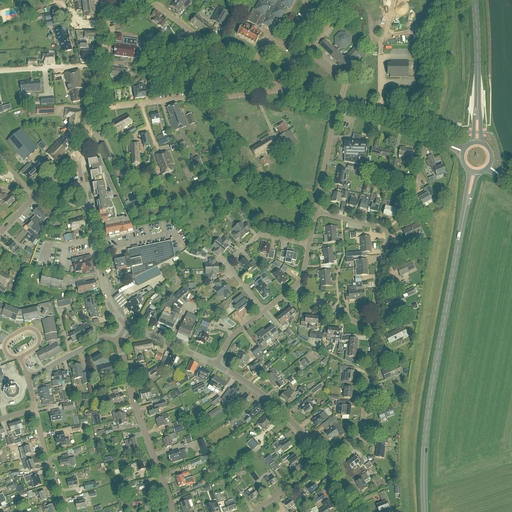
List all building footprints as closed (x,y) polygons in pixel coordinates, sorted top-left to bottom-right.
[(83,8),(83,10),(97,9),(97,6),(93,4),(92,0),(74,0),(75,2),(76,12),(80,11),(80,9),(83,8)] [(176,0),(171,7),(178,12),(183,6),(186,8),(191,3),(186,0),(176,0)] [(246,22),(252,25),(251,27),(246,24),(244,28),(239,25),(238,28),(240,29),(237,35),(255,44),(258,39),(260,40),(261,37),(260,36),(262,32),(258,31),(260,28),(261,29),(262,27),(261,26),(263,22),(263,23),(263,24),(270,28),(274,21),(273,20),(275,16),(280,19),(285,11),(284,10),(285,7),(290,9),(294,0),(281,0),(281,2),(278,0),(277,0),(264,0),(265,0),(263,3),(259,2),(255,10),(253,9),(246,22)] [(230,14),(218,7),(211,20),(223,27),(230,14)] [(97,9),(83,10),(84,17),(98,16),(97,9)] [(161,16),(155,11),(151,16),(154,19),(152,21),(156,24),(156,23),(159,25),(158,26),(162,29),(168,22),(164,19),(163,19),(161,17),(161,16)] [(216,30),(196,15),(190,23),(199,30),(198,31),(209,39),(216,30)] [(69,38),(66,27),(54,30),(58,43),(59,43),(62,53),(72,51),(68,39),(69,38)] [(97,31),(75,31),(77,41),(78,41),(79,44),(80,44),(80,48),(86,49),(86,42),(84,42),(84,40),(97,40),(97,31)] [(351,38),(346,34),(340,34),(335,38),(336,45),(333,47),(338,51),(340,49),(347,49),(351,44),(351,38)] [(114,56),(135,59),(138,40),(122,38),(122,36),(116,35),(116,39),(114,56)] [(171,40),(168,44),(172,48),(180,39),(177,37),(174,41),(171,40)] [(344,59),(324,40),(320,45),(342,67),(345,63),(348,66),(359,54),(354,49),(344,59)] [(95,53),(83,52),(82,61),(91,61),(91,62),(93,62),(94,62),(95,53)] [(54,65),(54,55),(42,55),(42,60),(44,60),(44,65),(54,65)] [(408,77),(408,62),(389,62),(389,64),(387,64),(387,75),(389,75),(389,77),(408,77)] [(120,70),(112,68),(110,77),(121,79),(121,80),(125,81),(128,70),(125,69),(120,70)] [(83,89),(78,71),(64,74),(69,92),(70,92),(73,104),(82,101),(79,90),(83,89)] [(23,82),(23,84),(20,84),(21,93),(33,92),(41,91),(40,81),(33,81),(32,81),(31,81),(23,82)] [(145,98),(144,88),(133,89),(135,99),(145,98)] [(181,116),(177,104),(167,108),(171,120),(169,120),(173,132),(187,127),(183,115),(181,116)] [(37,115),(55,115),(55,107),(37,108),(37,115)] [(81,111),(66,109),(64,117),(70,118),(69,124),(68,124),(68,126),(69,126),(68,130),(78,132),(81,111)] [(159,119),(158,113),(150,114),(151,121),(155,120),(156,124),(159,123),(159,119)] [(195,124),(191,114),(186,116),(189,126),(195,124)] [(127,115),(118,121),(122,129),(132,123),(127,115)] [(122,129),(118,121),(117,119),(108,125),(114,135),(123,130),(122,129)] [(289,149),(293,147),(298,144),(290,131),(288,132),(283,123),(276,127),(281,136),(289,149)] [(37,149),(21,130),(7,142),(23,161),(37,149)] [(76,139),(68,132),(59,142),(58,141),(46,153),(56,163),(65,153),(65,150),(76,139)] [(146,133),(141,134),(144,150),(150,148),(149,147),(150,146),(147,133),(146,133)] [(344,148),(344,155),(344,162),(363,166),(366,155),(366,140),(360,140),(360,136),(353,134),(353,140),(344,139),(344,148)] [(164,137),(162,135),(156,138),(160,145),(161,144),(162,145),(170,142),(167,136),(164,137)] [(260,141),(262,143),(266,151),(268,150),(268,151),(275,147),(269,136),(260,141)] [(378,142),(375,141),(373,149),(371,148),(370,154),(388,158),(389,152),(377,149),(378,142)] [(177,148),(175,142),(169,144),(171,150),(177,148)] [(105,143),(98,146),(104,161),(112,158),(105,143)] [(255,158),(266,151),(262,143),(251,150),(255,158)] [(140,152),(140,144),(128,144),(129,155),(131,154),(132,165),(140,165),(139,152),(140,152)] [(405,147),(402,147),(402,149),(400,148),(398,155),(411,158),(413,151),(405,149),(405,147)] [(171,165),(167,152),(155,156),(160,169),(161,168),(162,171),(161,172),(162,175),(173,171),(171,165)] [(436,168),(432,156),(427,158),(428,160),(426,161),(428,166),(430,165),(434,174),(435,173),(435,174),(436,177),(446,174),(445,170),(443,166),(436,168)] [(103,175),(101,159),(88,162),(89,171),(94,198),(99,197),(100,202),(96,202),(97,210),(98,210),(101,225),(105,224),(105,228),(106,236),(108,235),(108,237),(133,233),(118,198),(113,199),(112,194),(103,175)] [(23,176),(24,175),(28,179),(34,174),(35,174),(39,170),(33,164),(29,168),(29,169),(27,171),(25,168),(20,173),(23,176)] [(337,172),(336,176),(345,178),(346,175),(343,175),(344,169),(338,168),(337,172)] [(345,181),(345,178),(336,176),(336,181),(335,180),(334,185),(341,186),(342,180),(345,181)] [(434,195),(429,186),(423,190),(424,192),(416,197),(419,202),(420,202),(420,203),(422,206),(428,203),(429,204),(432,203),(429,198),(434,195)] [(2,195),(1,190),(0,190),(0,200),(2,200),(2,199),(4,199),(5,200),(4,201),(9,206),(16,199),(11,194),(8,197),(6,194),(2,195)] [(348,193),(342,192),(342,195),(340,195),(341,194),(334,193),(333,198),(332,198),(331,202),(339,203),(340,199),(342,199),(347,200),(348,193)] [(355,195),(349,194),(347,199),(350,200),(349,206),(356,208),(357,201),(351,199),(351,197),(354,198),(355,195)] [(377,196),(371,195),(368,205),(371,206),(370,211),(377,213),(380,203),(376,202),(377,196)] [(366,198),(359,197),(358,202),(361,203),(359,209),(366,211),(369,199),(366,198)] [(394,210),(391,209),(389,216),(395,218),(399,204),(396,203),(394,210)] [(53,218),(41,206),(33,214),(35,216),(29,222),(28,220),(24,225),(26,226),(23,228),(31,236),(32,236),(37,241),(38,240),(39,239),(40,239),(41,233),(40,231),(45,226),(53,218)] [(154,215),(152,207),(144,210),(146,218),(154,215)] [(71,226),(84,223),(83,217),(77,218),(77,220),(70,222),(71,226)] [(49,224),(51,226),(54,230),(61,224),(56,219),(49,224)] [(241,223),(237,226),(245,236),(249,233),(248,231),(251,228),(247,223),(243,226),(241,223)] [(422,233),(418,224),(402,231),(406,240),(422,233)] [(245,236),(237,226),(233,229),(236,232),(232,236),(236,241),(240,237),(241,239),(245,236)] [(327,232),(328,235),(336,234),(335,227),(326,227),(326,232),(327,232)] [(76,240),(74,234),(64,236),(65,242),(72,241),(76,240)] [(337,240),(336,234),(328,235),(328,238),(327,238),(327,243),(339,242),(339,240),(337,240)] [(32,236),(29,235),(27,238),(29,240),(28,241),(36,245),(37,242),(35,239),(32,236)] [(219,239),(215,243),(225,251),(229,246),(227,245),(230,241),(225,237),(222,241),(219,239)] [(361,245),(370,244),(370,237),(360,237),(360,242),(361,242),(361,245)] [(16,246),(12,241),(6,247),(11,251),(14,254),(19,249),(16,246)] [(157,267),(175,258),(175,256),(174,255),(178,253),(178,248),(173,249),(171,241),(127,251),(129,259),(127,260),(125,260),(124,259),(114,261),(115,266),(116,266),(116,267),(117,272),(119,271),(120,275),(127,273),(127,269),(126,269),(131,268),(132,275),(133,279),(137,286),(160,274),(157,267)] [(225,251),(215,243),(212,247),(215,249),(213,253),(218,257),(221,253),(222,254),(225,251)] [(407,251),(403,243),(397,246),(401,254),(407,251)] [(270,246),(261,244),(260,253),(268,254),(267,259),(273,260),(274,253),(269,252),(270,246)] [(370,244),(361,245),(361,248),(361,253),(371,252),(370,244)] [(324,257),(333,256),(332,248),(322,249),(323,254),(324,254),(324,257)] [(293,250),(287,249),(286,253),(281,252),(280,258),(285,259),(285,263),(291,264),(291,260),(296,261),(297,254),(293,254),(293,250)] [(94,273),(90,256),(73,260),(75,272),(83,271),(84,275),(94,273)] [(333,256),(324,257),(324,260),(323,260),(324,265),(333,264),(333,256)] [(249,264),(245,258),(242,261),(242,260),(240,262),(239,263),(243,267),(242,268),(246,272),(251,269),(253,271),(257,267),(252,261),(249,264)] [(205,265),(205,270),(218,269),(218,264),(215,264),(215,259),(209,260),(209,264),(205,265)] [(358,265),(358,268),(367,267),(366,260),(356,260),(357,265),(358,265)] [(414,270),(411,262),(399,268),(398,266),(393,268),(394,272),(398,271),(400,276),(414,270)] [(367,267),(358,268),(358,271),(357,271),(358,276),(368,275),(367,267)] [(218,269),(205,270),(206,275),(210,274),(210,279),(216,279),(216,274),(218,274),(218,269)] [(287,280),(279,270),(276,272),(275,271),(271,274),(280,285),(283,283),(283,284),(287,280)] [(321,279),(330,278),(329,273),(331,273),(331,270),(319,271),(320,276),(321,276),(321,279)] [(0,272),(1,271),(0,271),(0,293),(3,295),(6,290),(0,286),(0,285),(1,284),(6,286),(10,278),(0,273),(0,272)] [(64,276),(43,271),(40,285),(61,290),(64,276)] [(265,273),(261,276),(268,285),(272,281),(265,273)] [(271,293),(260,278),(255,282),(259,287),(256,290),(263,299),(271,293)] [(330,278),(321,279),(321,282),(320,282),(321,287),(333,286),(332,283),(330,283),(330,278)] [(217,294),(227,286),(224,282),(222,284),(219,280),(214,284),(217,288),(214,290),(217,294)] [(401,286),(398,280),(392,283),(395,288),(401,286)] [(97,288),(96,281),(85,283),(85,282),(76,283),(78,294),(90,291),(90,290),(97,288)] [(353,299),(357,299),(355,283),(352,284),(353,286),(347,287),(348,295),(345,295),(345,301),(348,301),(348,300),(353,300),(353,299)] [(355,283),(357,299),(359,298),(360,299),(364,299),(363,289),(362,289),(361,283),(355,283)] [(230,290),(227,286),(217,294),(220,298),(223,296),(226,299),(231,295),(228,292),(230,290)] [(417,291),(415,287),(405,291),(407,297),(415,293),(415,292),(417,291)] [(187,292),(184,288),(173,297),(177,302),(187,292)] [(127,304),(119,295),(113,300),(121,310),(127,304)] [(161,297),(159,295),(152,301),(154,303),(161,297)] [(245,299),(241,295),(233,301),(236,305),(234,307),(238,313),(249,305),(244,299),(245,299)] [(142,301),(137,296),(131,301),(127,304),(124,307),(129,313),(131,312),(134,315),(140,309),(137,306),(142,301)] [(406,304),(402,296),(386,303),(387,307),(390,306),(391,309),(398,306),(399,307),(406,304)] [(87,310),(97,308),(96,304),(94,305),(93,298),(85,300),(87,310)] [(177,302),(173,298),(162,307),(157,318),(160,319),(158,323),(172,330),(181,311),(180,310),(182,306),(177,302)] [(0,316),(5,318),(15,322),(16,320),(24,321),(24,322),(39,319),(38,318),(39,318),(40,318),(39,319),(42,321),(42,320),(43,320),(43,321),(42,321),(44,331),(44,332),(47,343),(49,342),(49,346),(36,354),(41,362),(48,358),(49,359),(61,352),(58,346),(61,344),(60,339),(57,340),(56,333),(53,319),(52,316),(55,316),(51,302),(38,305),(38,308),(36,308),(21,311),(19,311),(5,306),(0,304),(0,316)] [(97,308),(87,310),(88,313),(90,313),(91,319),(99,317),(97,308)] [(155,312),(148,308),(146,313),(147,313),(143,322),(148,325),(150,320),(151,320),(155,312)] [(285,312),(293,322),(294,320),(293,318),(292,316),(294,314),(295,315),(298,313),(294,308),(292,310),(290,308),(285,312)] [(293,322),(285,312),(281,316),(288,325),(285,321),(288,319),(289,321),(291,323),(293,322)] [(177,333),(189,338),(195,323),(198,318),(192,315),(186,313),(184,318),(177,333)] [(288,325),(281,316),(276,320),(280,325),(282,327),(285,325),(286,327),(288,325)] [(308,329),(310,329),(311,317),(305,316),(305,319),(301,319),(300,326),(304,327),(305,323),(308,324),(308,326),(308,329)] [(311,317),(310,329),(312,329),(312,326),(313,326),(313,324),(316,325),(316,327),(319,327),(320,321),(317,321),(317,318),(311,317)] [(197,331),(196,331),(194,336),(198,338),(196,341),(204,345),(208,336),(210,332),(207,330),(210,323),(203,319),(197,331)] [(83,326),(77,329),(82,338),(85,336),(84,334),(89,331),(89,330),(92,329),(90,324),(86,322),(82,324),(83,326)] [(408,337),(402,325),(395,329),(396,332),(386,336),(389,344),(403,337),(403,339),(408,337)] [(77,329),(75,326),(72,327),(74,331),(75,332),(69,335),(73,342),(82,338),(77,329)] [(265,332),(263,330),(265,332),(272,341),(275,339),(273,337),(275,335),(276,336),(278,335),(280,338),(283,336),(280,331),(277,333),(272,326),(265,332)] [(330,343),(332,343),(334,329),(327,329),(327,331),(324,331),(323,338),(327,338),(327,336),(330,336),(330,340),(330,343)] [(265,332),(263,330),(255,335),(260,342),(258,343),(262,349),(266,345),(264,342),(269,338),(272,341),(265,332)] [(350,342),(349,345),(356,346),(357,340),(350,339),(351,336),(345,335),(345,336),(341,336),(341,341),(345,342),(345,341),(350,342)] [(151,342),(142,343),(144,352),(153,350),(151,342)] [(144,352),(142,343),(133,345),(135,355),(138,354),(138,353),(144,352)] [(264,354),(259,347),(252,353),(257,359),(264,354)] [(346,353),(348,353),(348,357),(345,356),(345,360),(350,363),(352,360),(352,358),(355,358),(356,352),(347,351),(346,353)] [(163,356),(157,353),(155,359),(160,361),(163,356)] [(172,355),(169,353),(167,358),(164,357),(161,364),(171,369),(176,357),(175,356),(172,354),(172,355)] [(249,358),(240,353),(234,364),(242,368),(245,363),(246,363),(249,358)] [(263,360),(261,358),(255,362),(256,363),(255,363),(249,368),(252,372),(251,373),(252,375),(254,375),(261,371),(258,367),(262,364),(261,363),(263,362),(263,360)] [(197,365),(190,362),(186,371),(193,374),(197,365)] [(115,371),(113,364),(104,367),(104,366),(97,368),(99,376),(103,375),(104,378),(113,376),(113,373),(115,372),(115,371)] [(82,372),(80,365),(72,367),(74,379),(82,378),(84,385),(88,384),(86,373),(83,374),(83,371),(82,372)] [(402,374),(398,366),(388,371),(387,370),(381,372),(385,380),(395,375),(396,377),(402,374)] [(144,370),(143,367),(134,369),(136,376),(145,373),(147,372),(150,377),(157,371),(154,367),(148,371),(147,370),(144,370)] [(354,372),(348,371),(348,367),(342,367),(341,373),(343,373),(342,383),(349,383),(350,381),(353,381),(354,372)] [(205,369),(203,368),(201,372),(199,371),(196,378),(200,379),(201,382),(204,381),(206,378),(209,372),(204,370),(205,369)] [(266,378),(271,383),(278,377),(276,374),(277,373),(273,368),(268,373),(270,375),(266,378)] [(59,372),(61,382),(65,381),(65,385),(71,383),(70,378),(67,378),(65,371),(59,372)] [(61,382),(59,372),(53,374),(54,381),(52,381),(53,387),(58,386),(57,382),(61,382)] [(189,380),(187,377),(175,384),(178,388),(180,386),(189,380)] [(209,385),(215,389),(221,381),(214,377),(209,385)] [(278,377),(271,383),(275,388),(277,387),(278,386),(280,388),(286,384),(282,379),(281,380),(278,377)] [(221,381),(215,389),(222,393),(227,384),(221,381)] [(39,390),(40,396),(49,394),(48,390),(52,390),(51,384),(45,385),(46,388),(39,390)] [(204,387),(203,384),(192,389),(194,394),(198,392),(197,390),(204,387)] [(323,387),(320,384),(310,392),(313,395),(323,387)] [(240,391),(234,386),(231,391),(229,389),(224,395),(230,399),(232,396),(234,399),(240,391)] [(348,386),(342,386),(342,389),(344,389),(343,398),(351,399),(352,389),(348,388),(348,386)] [(14,387),(11,387),(10,387),(7,389),(6,392),(6,393),(8,396),(9,396),(12,397),(13,397),(16,395),(16,394),(17,391),(16,390),(15,387),(14,387)] [(301,387),(297,391),(302,395),(306,391),(301,387)] [(122,395),(119,395),(118,392),(118,388),(112,390),(112,394),(113,394),(113,395),(107,397),(108,403),(110,402),(110,405),(124,401),(122,395)] [(151,390),(140,393),(142,400),(153,397),(153,396),(155,395),(153,390),(151,390)] [(290,392),(288,390),(285,393),(284,393),(280,398),(286,403),(291,398),(290,398),(294,392),(291,390),(290,392)] [(377,392),(380,399),(385,397),(382,390),(377,392)] [(50,398),(49,394),(40,396),(41,402),(48,401),(49,403),(55,402),(54,397),(50,398)] [(251,400),(246,395),(238,403),(243,408),(251,400)] [(220,399),(218,396),(211,401),(214,405),(220,399)] [(311,402),(308,399),(305,402),(305,403),(302,405),(303,406),(299,409),(304,415),(308,411),(309,412),(311,410),(310,410),(311,409),(310,409),(313,406),(310,403),(311,402)] [(150,416),(158,414),(160,413),(158,409),(161,408),(167,406),(165,401),(160,403),(154,404),(154,407),(148,409),(150,416)] [(72,402),(62,405),(64,412),(74,409),(72,402)] [(345,403),(338,402),(337,407),(341,407),(340,416),(342,416),(342,415),(349,416),(350,407),(345,406),(345,403)] [(254,405),(245,414),(251,420),(260,411),(259,410),(261,408),(257,404),(256,404),(254,406),(254,405)] [(390,408),(390,406),(386,407),(386,409),(377,413),(380,419),(386,417),(386,418),(394,415),(391,407),(390,408)] [(217,408),(210,413),(213,418),(221,413),(217,408)] [(61,420),(59,410),(52,411),(53,414),(50,414),(51,422),(61,420)] [(115,416),(116,420),(126,418),(125,413),(122,414),(121,410),(112,412),(113,416),(115,416)] [(162,416),(162,418),(156,420),(159,428),(165,426),(167,425),(165,420),(167,419),(168,417),(167,414),(162,416)] [(274,419),(268,414),(265,416),(261,420),(261,419),(257,424),(264,431),(267,428),(266,427),(274,419)] [(325,417),(322,414),(312,422),(316,427),(327,418),(326,417),(325,417)] [(230,423),(233,426),(241,418),(238,415),(235,418),(235,419),(230,423)] [(128,423),(126,418),(116,420),(119,429),(125,428),(124,424),(128,423)] [(21,422),(14,424),(18,436),(21,435),(20,432),(20,429),(22,428),(21,422)] [(340,427),(336,422),(326,430),(327,432),(325,434),(330,440),(338,434),(333,428),(336,426),(338,429),(340,427)] [(177,426),(176,423),(171,425),(174,433),(183,430),(181,424),(177,426)] [(16,437),(18,436),(14,424),(8,426),(10,432),(13,431),(14,434),(15,434),(16,437)] [(60,443),(61,447),(70,445),(69,439),(65,439),(63,432),(57,434),(57,436),(54,437),(56,444),(60,443)] [(177,439),(175,434),(167,437),(167,438),(163,440),(166,448),(172,446),(171,444),(173,443),(172,440),(177,439)] [(137,448),(134,439),(129,440),(121,442),(122,445),(129,443),(131,449),(137,448)] [(259,445),(253,439),(246,444),(252,451),(259,445)] [(388,441),(374,439),(374,443),(377,443),(375,457),(383,458),(384,448),(383,447),(384,444),(387,444),(388,441)] [(207,451),(203,440),(197,442),(201,453),(207,451)] [(273,444),(277,450),(281,447),(284,452),(288,449),(288,448),(291,446),(287,441),(283,443),(282,442),(278,445),(276,443),(273,444)] [(31,454),(29,446),(23,448),(16,450),(17,453),(15,454),(17,460),(22,459),(20,452),(24,451),(25,455),(31,454)] [(172,460),(174,464),(188,459),(185,450),(179,452),(179,450),(171,453),(171,454),(168,455),(170,461),(172,460)] [(68,457),(68,455),(62,456),(62,458),(59,459),(60,466),(60,465),(70,463),(70,464),(73,466),(75,464),(74,456),(68,457)] [(274,461),(270,455),(264,459),(268,465),(274,461)] [(289,458),(287,455),(280,459),(283,463),(284,463),(287,461),(290,466),(289,467),(289,468),(290,469),(292,470),(295,467),(294,464),(298,461),(294,455),(289,458)] [(206,460),(204,456),(199,459),(190,463),(191,466),(206,460)] [(364,465),(359,458),(356,460),(355,458),(347,463),(351,469),(358,464),(360,467),(364,465)] [(27,464),(21,466),(23,470),(26,469),(25,468),(28,467),(29,469),(30,472),(35,470),(36,470),(35,466),(34,466),(32,460),(29,462),(26,462),(27,464)] [(144,469),(141,460),(136,462),(130,464),(131,467),(137,465),(139,471),(144,469)] [(279,469),(274,463),(270,466),(274,472),(279,469)] [(190,478),(192,477),(184,480),(183,477),(189,475),(188,472),(182,474),(182,475),(175,477),(177,482),(190,478)] [(369,475),(367,472),(359,477),(361,480),(355,483),(361,492),(368,488),(365,484),(369,481),(369,479),(367,476),(369,475)] [(33,478),(32,475),(23,478),(25,484),(30,482),(33,488),(41,485),(38,476),(33,478)] [(77,486),(76,477),(73,477),(73,480),(67,481),(68,488),(77,486)] [(190,478),(177,482),(179,487),(186,485),(186,487),(192,485),(192,484),(194,484),(192,477),(190,478)] [(276,482),(272,477),(269,479),(267,477),(264,479),(270,487),(276,482)] [(201,482),(200,479),(196,481),(199,488),(203,486),(203,485),(204,484),(203,481),(201,482)] [(96,485),(96,482),(84,484),(85,490),(97,488),(96,485)] [(153,492),(150,483),(144,485),(144,484),(138,487),(139,490),(145,488),(147,494),(153,492)] [(317,489),(312,483),(305,488),(304,489),(306,493),(307,493),(308,492),(309,494),(317,489)] [(257,496),(253,491),(250,493),(248,491),(245,493),(250,501),(257,496)] [(40,493),(40,492),(35,493),(36,497),(39,496),(40,498),(38,499),(40,503),(47,500),(44,492),(40,493)] [(324,498),(322,494),(314,500),(316,503),(324,498)] [(182,511),(190,508),(188,501),(192,500),(191,496),(184,498),(185,502),(180,504),(182,511)] [(386,497),(380,500),(382,503),(376,506),(378,511),(388,508),(387,505),(389,504),(388,502),(386,497)] [(85,507),(83,498),(81,499),(81,501),(75,502),(76,509),(85,507)] [(297,504),(292,498),(290,500),(283,504),(288,511),(294,506),(297,504)] [(326,511),(327,511),(329,510),(333,508),(328,501),(322,505),(324,508),(318,511),(326,511)] [(224,503),(226,508),(222,509),(223,511),(228,511),(236,509),(233,503),(229,505),(228,502),(224,503)] [(212,505),(212,503),(205,506),(207,511),(214,511),(214,510),(219,509),(217,504),(212,505)]
